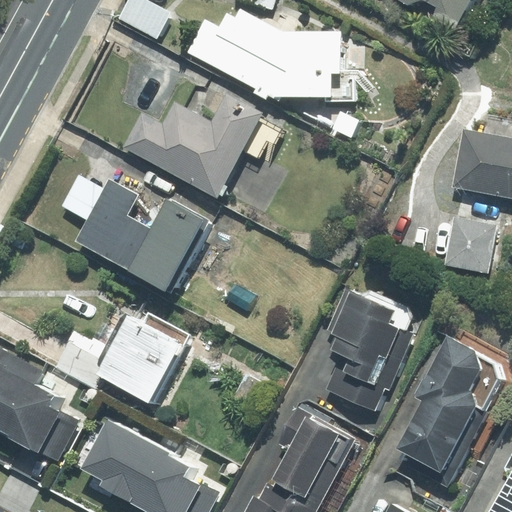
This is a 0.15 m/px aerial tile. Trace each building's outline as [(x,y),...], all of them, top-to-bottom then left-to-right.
[(149,0),(129,0),(121,16),(163,38),(176,13),(149,0)] [(402,0),(465,32),(481,0),(402,0)] [(354,34),(345,34),(292,33),(249,9),(244,17),(235,11),(224,31),(211,23),(194,52),(280,101),(344,102),(345,75),(353,75),(354,34)] [(147,113),(129,145),(227,199),(244,166),(258,142),(272,116),(235,96),(221,121),(182,100),(168,124),(147,113)] [(458,190),(511,197),(511,139),(466,133),(462,161),(458,190)] [(184,202),(168,233),(137,217),(148,197),(116,180),(112,189),(109,187),(86,175),(69,207),(92,220),(95,221),(84,241),(182,292),(203,252),(220,220),(184,202)] [(504,222),(460,214),(451,267),(494,275),(504,222)] [(370,301),(347,292),(332,331),(341,334),(335,349),(343,352),(337,368),(342,370),(334,392),(382,410),(390,388),(397,372),(402,357),(417,319),(420,310),(373,292),(370,301)] [(150,322),(127,309),(108,345),(78,330),(58,369),(99,390),(107,375),(161,405),(194,346),(200,336),(156,312),(150,322)] [(420,455),(415,464),(455,489),(511,395),(511,357),(478,337),(474,344),(462,336),(424,400),(436,407),(411,449),(420,455)] [(50,372),(0,345),(0,426),(16,435),(52,454),(80,403),(44,383),(50,372)] [(353,433),(318,415),(285,481),(320,499),(353,433)] [(199,511),(215,483),(202,477),(207,468),(120,422),(95,469),(116,480),(112,487),(158,511),(199,511)] [(325,511),(326,510),(283,486),(278,494),(263,486),(249,511),(325,511)] [(412,511),(396,503),(391,511),(412,511)]
